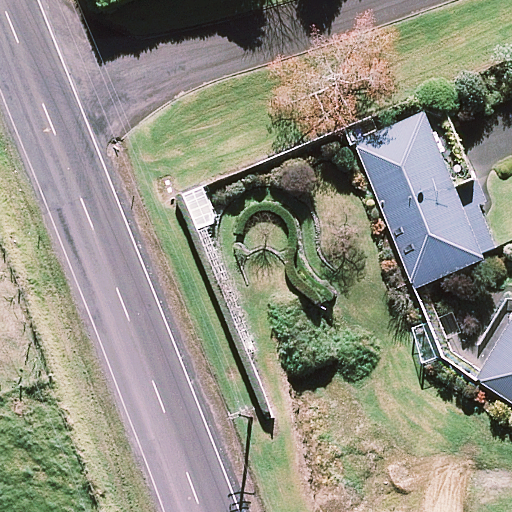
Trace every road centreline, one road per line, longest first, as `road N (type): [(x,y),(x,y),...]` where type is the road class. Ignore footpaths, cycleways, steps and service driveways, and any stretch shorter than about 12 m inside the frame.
road 1 (tertiary): [(45,108),(109,260),(187,511)]
road 2 (residential): [(351,0),(45,108)]
